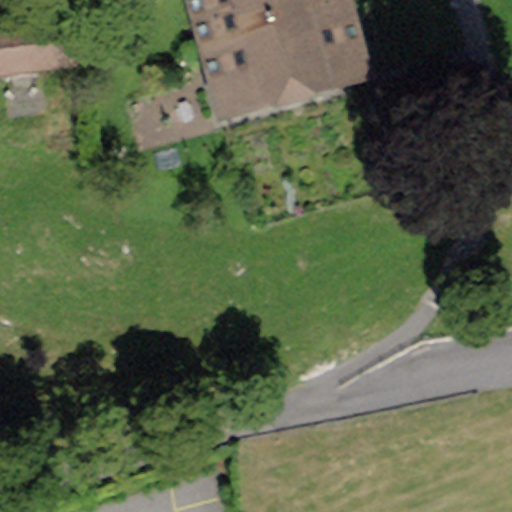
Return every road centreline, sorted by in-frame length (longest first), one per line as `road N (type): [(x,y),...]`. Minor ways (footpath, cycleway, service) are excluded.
road 1 (residential): [(467,0),(496,124),(454,270),(425,316),(301,396),(297,410)]
road 2 (unclassified): [(0,486),(297,410)]
road 3 (unclassified): [(297,410),(511,367)]
